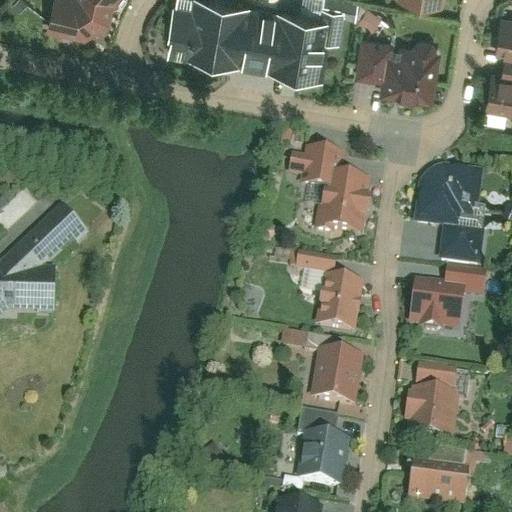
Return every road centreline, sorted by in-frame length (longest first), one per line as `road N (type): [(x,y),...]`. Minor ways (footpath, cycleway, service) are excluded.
road 1 (residential): [(362,511),(384,393),(402,136)]
road 2 (residential): [(121,73),(402,136)]
road 3 (residential): [(402,136),(434,129),(449,115),(472,0)]
road 4 (residential): [(0,56),(121,73)]
